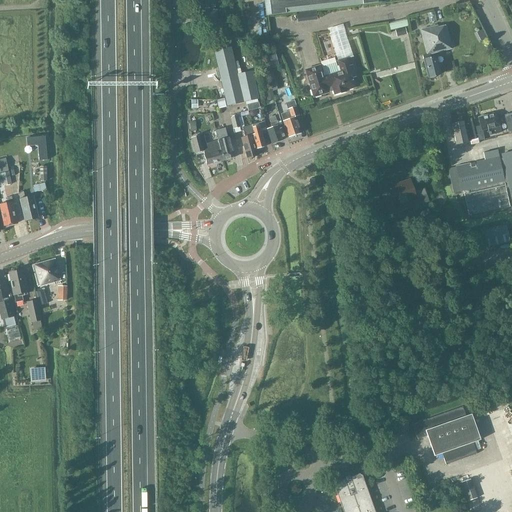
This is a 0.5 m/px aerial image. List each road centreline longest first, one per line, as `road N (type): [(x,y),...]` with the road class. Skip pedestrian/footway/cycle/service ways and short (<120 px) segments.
road 1 (motorway): [(140,511),(133,0)]
road 2 (motorway): [(107,0),(114,511)]
road 3 (tertiary): [(511,81),(283,166),(254,208)]
road 4 (unclassified): [(169,0),(173,160),(222,218)]
road 5 (tertiary): [(0,259),(71,233),(167,230)]
road 6 (tertiary): [(227,427),(251,345),(249,267)]
